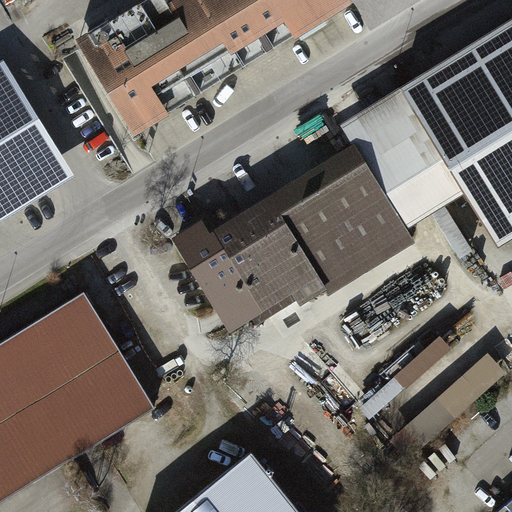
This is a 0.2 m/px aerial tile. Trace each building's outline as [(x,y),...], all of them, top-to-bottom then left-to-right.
[(112,21),(81,40),(136,129),(344,1),(342,0),(159,0),(115,27),(112,21)] [(419,117),(511,60),(511,20),(340,125),(355,150),(404,230),(465,193),(419,117)] [(511,60),(419,117),(465,193),(483,219),(511,201),(511,60)] [(0,116),(0,216),(45,189),(0,116)] [(201,226),(178,240),(231,328),(292,291),(300,304),(409,238),(404,230),(355,150),(208,238),(201,226)] [(511,201),(483,219),(501,248),(511,241),(511,201)] [(82,297),(0,347),(0,498),(150,406),(82,297)] [(490,344),(395,433),(414,454),(510,365),(490,344)] [(300,511),(252,452),(177,511),(300,511)]
